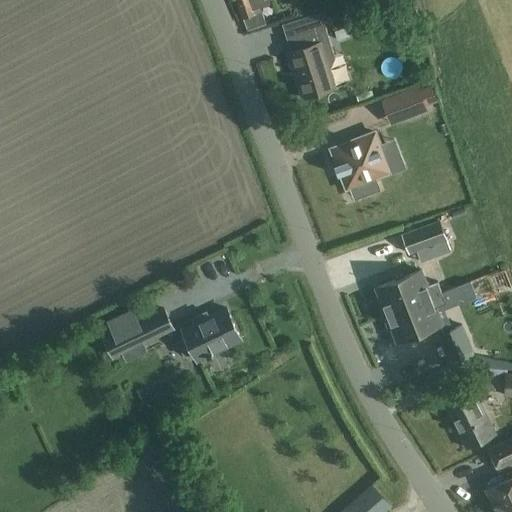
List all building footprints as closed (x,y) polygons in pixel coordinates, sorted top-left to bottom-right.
[(236,0),(243,18),(264,11),(262,6),(272,2),(271,0),(236,0)] [(338,40),(353,35),(350,26),(335,31),(338,40)] [(326,27),(298,36),(302,47),(287,52),(292,67),(296,67),(304,97),(335,87),(327,58),(335,56),(326,27)] [(418,87),(407,91),(415,113),(427,109),(426,107),(420,91),(418,87)] [(359,102),(375,97),(372,89),(357,95),(359,102)] [(375,131),(332,148),(337,162),(334,164),(338,174),(341,173),(347,187),(351,186),(355,197),(378,188),(374,177),(390,171),(375,131)] [(451,172),(413,182),(418,197),(455,186),(451,172)] [(399,227),(435,218),(432,207),(396,216),(399,227)] [(396,217),(369,223),(372,233),(389,229),(391,241),(400,239),(396,217)] [(446,238),(438,219),(401,234),(409,252),(446,238)] [(394,280),(377,287),(382,301),(380,302),(385,314),(441,292),(436,280),(426,284),(420,269),(404,276),(394,280)] [(441,292),(385,314),(390,327),(392,326),(398,340),(416,333),(425,329),(441,323),(434,306),(445,301),(441,292)] [(164,305),(138,318),(132,307),(107,319),(112,330),(105,333),(116,356),(175,328),(164,305)] [(242,338),(227,307),(183,328),(186,336),(179,339),(186,355),(194,351),(198,359),(242,338)] [(437,334),(450,367),(476,356),(463,323),(437,334)] [(493,382),(485,366),(462,378),(470,395),(446,407),(466,447),(496,432),(475,391),(493,382)] [(511,437),(488,449),(497,469),(511,461),(511,437)] [(492,505),(495,511),(499,511),(511,505),(511,474),(487,487),(495,503),(492,505)] [(385,511),(392,506),(373,483),(339,511),(385,511)]
